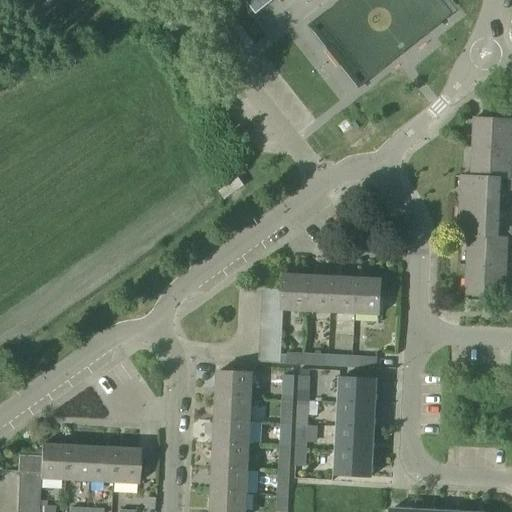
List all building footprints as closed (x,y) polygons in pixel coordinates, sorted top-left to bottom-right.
[(27,0),(43,20),(68,0),(27,0)] [(243,0),(255,14),(272,0),(243,0)] [(470,149),(508,151),(510,121),(471,119),(470,149)] [(468,178),(498,180),(507,180),(508,151),(470,149),(468,178)] [(457,178),(456,208),(497,210),(498,180),(468,178),(457,178)] [(229,197),(243,187),(238,179),(218,193),(224,201),(229,197)] [(466,237),(496,238),(497,210),(456,208),(455,236),(466,237)] [(466,237),(464,267),(503,269),(505,238),(501,238),(496,238),(466,237)] [(503,269),(464,267),(463,295),(502,297),(503,269)] [(280,311),(307,312),(309,277),(282,276),(281,291),(281,304),(280,311)] [(307,312),(332,313),(334,278),(309,277),(307,312)] [(332,313),(355,315),(357,279),(334,278),(332,313)] [(357,279),(355,315),(377,316),(379,281),(357,279)] [(260,290),(260,302),(281,304),(281,291),(260,290)] [(259,315),(280,316),(280,311),(281,304),(260,302),(259,315)] [(258,327),(279,328),(280,316),(259,315),(258,327)] [(258,327),(258,339),(279,340),(279,328),(258,327)] [(279,340),(258,339),(257,351),(278,352),(279,340)] [(278,352),(257,351),(256,363),(277,364),(278,352)] [(286,365),(303,366),(304,354),(286,354),(286,365)] [(310,366),(327,367),(328,356),(310,355),(310,366)] [(334,367),(351,368),(352,357),(334,356),(334,367)] [(358,368),(376,369),(377,358),(359,357),(358,368)] [(214,398),(249,400),(250,375),(215,373),(214,398)] [(281,393),(292,394),(293,376),(282,376),(281,393)] [(298,376),(298,393),(308,394),(309,377),(298,376)] [(337,403),(372,405),(373,380),(338,378),(337,403)] [(214,398),(213,421),(248,423),(249,400),(214,398)] [(280,418),(291,418),(292,401),(281,400),(280,418)] [(297,401),(296,418),(307,418),(307,416),(308,401),(297,401)] [(317,402),(308,401),(307,416),(316,417),(317,402)] [(335,427),(371,429),(372,405),(337,403),(335,427)] [(213,421),(212,446),(247,448),(248,423),(213,421)] [(279,442),(290,443),(291,425),(280,425),(279,442)] [(296,425),(295,442),(306,443),(307,426),(296,425)] [(334,452),(369,454),(371,429),(335,427),(334,452)] [(37,458),(37,475),(37,481),(64,483),(66,447),(38,446),(37,458)] [(212,446),(211,470),(245,471),(247,448),(212,446)] [(66,447),(64,483),(88,484),(90,448),(66,447)] [(88,484),(112,485),(114,450),(90,448),(88,484)] [(278,465),(289,466),(290,448),(279,448),(278,465)] [(295,449),(294,467),(305,467),(305,450),(295,449)] [(114,450),(112,485),(134,486),(136,451),(114,450)] [(369,454),(334,452),(333,476),(368,478),(369,454)] [(15,474),(17,474),(37,475),(37,458),(16,457),(15,474)] [(210,495),(244,496),(245,471),(211,470),(210,495)] [(277,490),(288,490),(289,473),(277,472),(277,490)] [(17,474),(17,481),(17,487),(37,488),(37,481),(37,475),(17,474)] [(16,500),(36,501),(37,488),(17,487),(16,500)] [(243,511),(244,496),(210,495),(208,511),(243,511)] [(275,511),(286,511),(288,497),(276,497),(275,511)] [(15,511),(35,511),(36,507),(36,501),(16,500),(15,511)]
